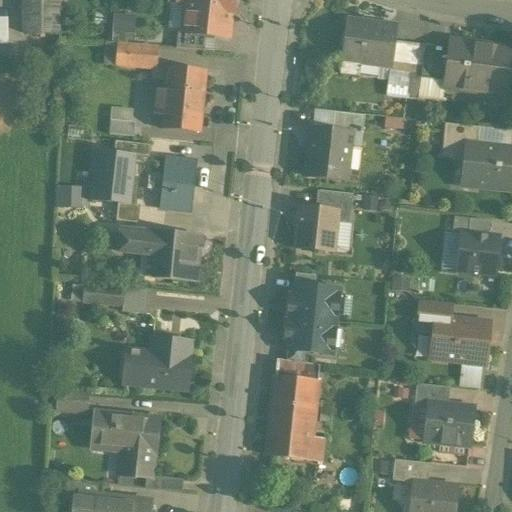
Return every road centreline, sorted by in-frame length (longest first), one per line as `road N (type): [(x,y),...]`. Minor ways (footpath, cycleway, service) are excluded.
road 1 (residential): [(222,511),(278,0)]
road 2 (residential): [(511,356),(488,511)]
